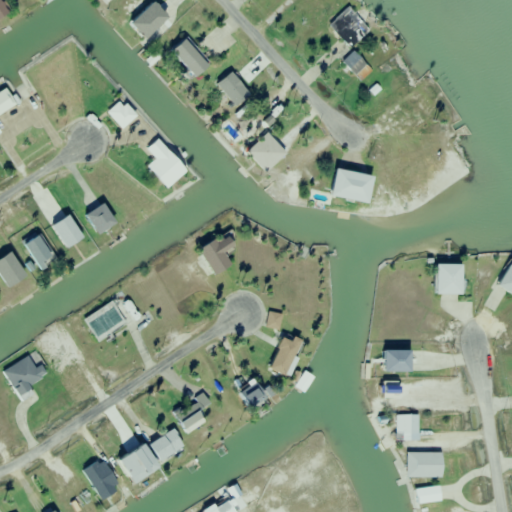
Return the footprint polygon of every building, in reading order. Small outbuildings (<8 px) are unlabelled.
[(161,18),(138,0),(128,0),(121,9),(150,33),(161,18)] [(326,27),(348,49),(367,31),(345,8),(326,27)] [(203,66),(177,39),(164,52),(190,78),(203,66)] [(339,63),(353,77),(364,66),(350,52),(339,63)] [(0,89),(0,112),(12,105),(2,89),(0,89)] [(409,132),(429,119),(411,93),(392,106),(409,132)] [(116,102),(103,113),(117,129),(130,118),(116,102)] [(262,166),(282,146),(265,129),(245,150),(262,166)] [(150,159),(140,169),(161,190),(181,171),(152,139),(141,150),(150,159)] [(360,204),(365,177),(328,169),(323,197),(360,204)] [(110,224),(97,203),(78,216),(92,236),(110,224)] [(59,248),(76,239),(63,216),(46,225),(59,248)] [(17,246),(32,267),(48,256),(33,235),(17,246)] [(228,248),(223,235),(193,245),(203,275),(224,268),(218,251),(228,248)] [(0,254),(0,285),(2,288),(20,275),(4,252),(0,254)] [(509,297),(511,290),(511,264),(505,261),(491,287),(509,297)] [(429,295),(455,295),(455,266),(429,266),(429,295)] [(80,321),(91,341),(132,316),(121,297),(80,321)] [(53,363),(74,344),(55,324),(35,343),(53,363)] [(297,342),(277,334),(263,371),(283,378),(297,342)] [(401,352),(376,352),(376,372),(401,372),(401,352)] [(0,372),(0,377),(13,396),(42,376),(27,354),(0,372)] [(254,403),(249,389),(232,396),(238,410),(254,403)] [(206,405),(199,395),(169,415),(181,433),(201,419),(196,411),(206,405)] [(414,416),(394,416),(394,441),(414,441),(414,416)] [(179,447),(169,430),(142,446),(152,462),(179,447)] [(112,458),(123,477),(148,462),(137,444),(112,458)] [(402,477),(436,477),(436,454),(402,454),(402,477)] [(77,472),(97,500),(114,488),(94,460),(77,472)] [(410,491),(413,506),(438,501),(436,486),(410,491)] [(232,511),(224,499),(203,511),(232,511)]
